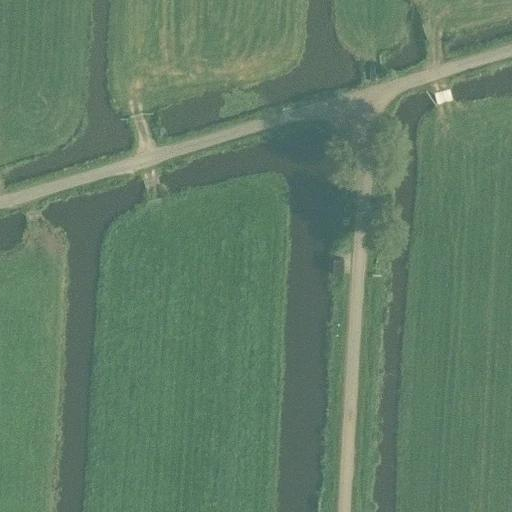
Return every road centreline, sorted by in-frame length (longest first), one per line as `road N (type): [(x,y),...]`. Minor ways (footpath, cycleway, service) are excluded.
road 1 (unclassified): [(335,511),(353,154),(341,98)]
road 2 (unclassified): [(0,199),(341,98)]
road 3 (unclassified): [(341,98),(511,51)]
